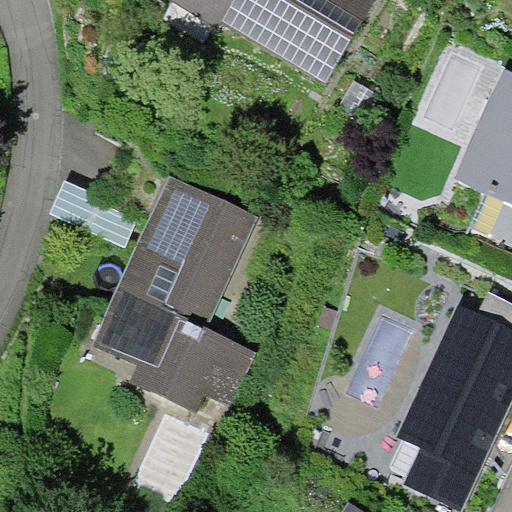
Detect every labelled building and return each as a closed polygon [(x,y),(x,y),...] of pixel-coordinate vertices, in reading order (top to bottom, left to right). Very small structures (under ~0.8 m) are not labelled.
[(376,0),(171,0),(215,26),(218,20),(325,84),(376,0)] [(511,73),(503,69),(454,179),(504,201),(489,235),(511,244),(511,73)] [(259,216),(172,176),(95,345),(138,365),(131,380),(199,411),(207,396),(229,406),(255,350),(207,329),(259,216)] [(140,212),(65,180),(50,214),(125,246),(140,212)] [(511,302),(487,291),(477,314),(511,330),(511,302)] [(511,330),(477,314),(458,305),(395,436),(403,439),(420,448),(406,475),(402,484),(460,511),(461,511),(505,419),(511,404),(511,330)] [(389,467),(406,475),(420,448),(403,439),(389,467)]
